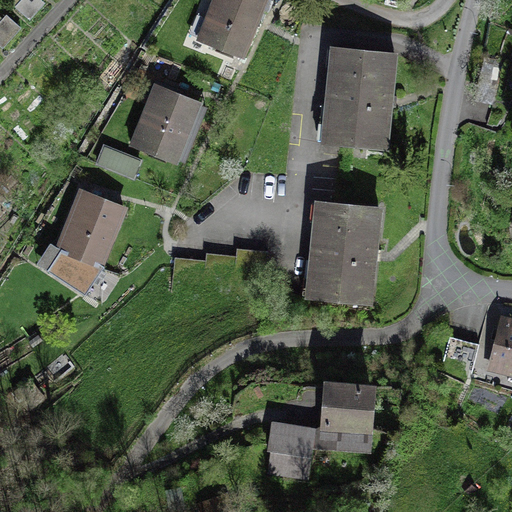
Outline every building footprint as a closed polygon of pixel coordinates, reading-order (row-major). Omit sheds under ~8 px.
[(43,0),(18,0),(15,4),(29,17),(44,0),(43,0)] [(212,20),(204,41),(241,56),(263,0),(220,0),(218,6),(212,3),(206,18),(212,20)] [(5,13),(0,18),(0,43),(2,46),(20,26),(5,13)] [(334,48),(325,142),(384,148),(389,101),(394,54),(334,48)] [(223,61),(217,77),(232,83),(238,67),(223,61)] [(63,83),(48,99),(55,106),(70,90),(63,83)] [(160,88),(137,146),(175,161),(197,103),(160,88)] [(104,145),(97,164),(133,178),(140,159),(104,145)] [(85,295),(99,274),(104,267),(101,265),(123,208),(85,193),(63,250),(61,249),(47,270),(85,295)] [(6,196),(0,202),(0,204),(10,214),(16,206),(6,196)] [(378,208),(319,202),(309,296),(368,302),(373,258),(378,208)] [(269,252),(237,249),(236,256),(233,281),(265,284),(269,252)] [(206,253),(205,260),(203,286),(233,288),(233,281),(236,256),(206,253)] [(205,260),(174,257),(171,290),(202,293),(203,286),(205,260)] [(511,314),(502,311),(487,367),(511,373),(511,314)] [(410,384),(404,403),(453,428),(457,417),(451,414),(452,410),(422,398),(425,390),(440,395),(446,380),(423,370),(417,386),(410,384)] [(320,446),(372,449),(377,376),(350,374),(325,372),(321,425),(320,446)] [(271,448),(267,472),(309,478),(313,446),(320,446),(321,425),(273,417),(267,448),(271,448)] [(227,492),(197,501),(200,511),(232,511),(233,511),(227,492)]
